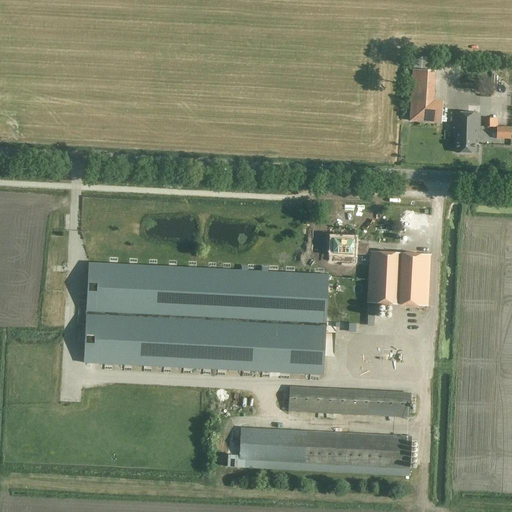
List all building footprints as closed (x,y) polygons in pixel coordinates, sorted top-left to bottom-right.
[(410,123),(441,124),(442,103),(432,102),(434,72),(413,71),(410,123)] [(475,139),(478,139),(478,134),(479,134),(480,113),(453,112),(452,132),(454,132),(454,139),(456,139),(456,153),(475,154),(475,139)] [(484,127),(496,128),(496,139),(511,139),(510,127),(498,127),(498,118),(484,118),(484,127)] [(354,239),(333,238),(332,253),(367,255),(368,244),(354,244),(354,239)] [(366,303),(427,306),(430,255),(369,251),(366,303)] [(328,275),(88,263),(83,363),(323,375),(328,275)] [(385,311),(378,314),(381,324),(388,321),(385,311)] [(410,394),(289,387),(288,411),(409,417),(410,394)] [(409,468),(411,437),(240,428),(239,459),(409,468)]
